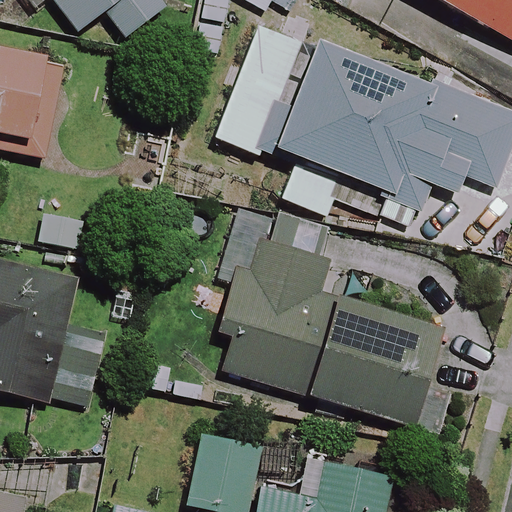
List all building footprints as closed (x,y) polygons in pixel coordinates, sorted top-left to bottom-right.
[(161,11),(152,0),(43,0),(74,39),(100,19),(119,43),(161,11)] [(270,0),(230,0),(260,17),(270,0)] [(511,0),(417,0),(511,48),(511,0)] [(511,126),(255,27),(208,148),(265,170),(270,156),(406,209),(414,188),(455,203),(461,187),(491,199),(511,143),(511,126)] [(0,48),(0,145),(43,154),(62,60),(0,48)] [(417,435),(444,336),(324,303),(335,262),(221,231),(206,286),(222,290),(208,340),(230,346),(221,381),(417,435)] [(72,280),(0,265),(0,398),(86,416),(101,342),(62,334),(72,280)] [(243,511),(256,453),(200,441),(185,511),(189,511),(243,511)] [(382,511),(390,475),(320,462),(312,506),(258,495),(254,511),(382,511)] [(0,511),(30,511),(33,499),(0,492),(0,511)]
